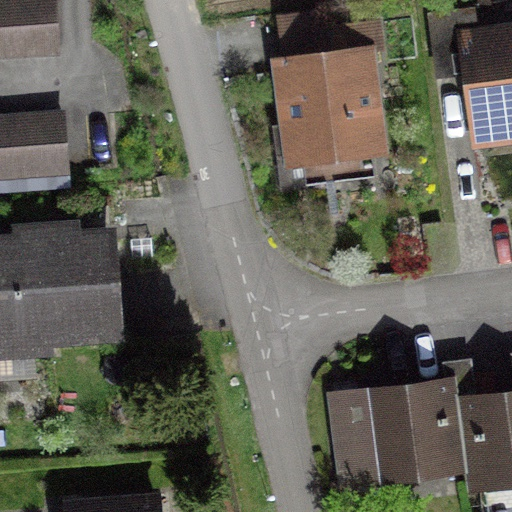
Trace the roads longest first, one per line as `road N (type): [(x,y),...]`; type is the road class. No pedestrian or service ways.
road 1 (residential): [(161,0),(260,322)]
road 2 (residential): [(511,290),(260,322)]
road 3 (residential): [(260,322),(305,511)]
